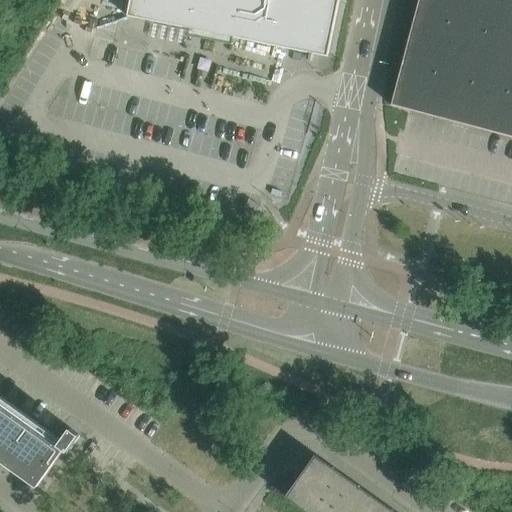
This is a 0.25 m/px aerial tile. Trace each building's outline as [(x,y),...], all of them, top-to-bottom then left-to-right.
[(130,0),(127,16),(328,57),(328,56),(339,0),(130,0)] [(511,137),(511,0),(418,0),(391,105),(511,137)] [(0,457),(39,486),(65,450),(69,453),(81,436),(71,429),(60,445),(0,402),(0,457)] [(308,511),(366,511),(375,500),(350,482),(351,481),(342,474),(341,475),(316,457),(287,497),(308,511)] [(392,511),(375,500),(366,511),(392,511)]
